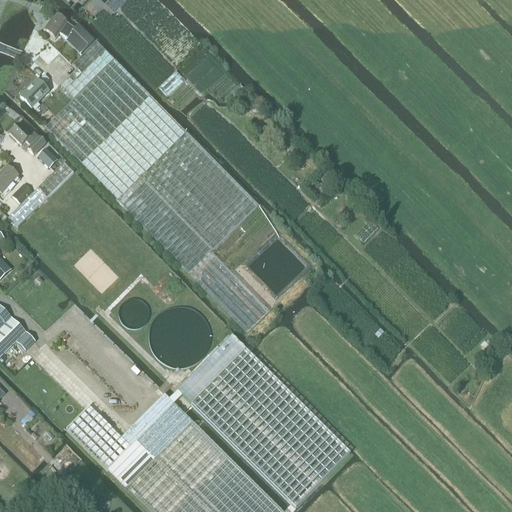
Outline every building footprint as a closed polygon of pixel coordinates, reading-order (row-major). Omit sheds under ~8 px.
[(105,0),(105,1),(114,10),(122,0),(105,0)] [(55,16),(44,32),(56,41),(60,35),(67,40),(66,41),(80,56),(90,46),(94,42),(78,25),(74,30),(67,25),(67,24),(55,16)] [(68,106),(45,128),(117,202),(143,229),(246,335),(269,312),(211,253),(260,207),(186,133),(186,134),(96,43),(91,47),(81,57),(72,66),(76,71),(61,86),(54,92),(68,106)] [(176,73),(159,89),(167,98),(185,82),(176,73)] [(40,106),(45,102),(42,100),(49,93),(36,80),(19,98),(31,111),(38,104),(40,106)] [(240,87),(232,93),(234,96),(242,90),(240,87)] [(239,120),(236,122),(239,126),(242,122),(243,123),(242,124),(253,134),(256,132),(260,135),(261,136),(266,131),(254,121),(258,117),(256,115),(259,112),(252,106),(250,109),(246,113),(245,112),(239,120)] [(22,148),(26,144),(30,148),(27,151),(33,157),(34,156),(45,146),(45,145),(41,140),(39,139),(38,140),(33,134),(30,138),(18,126),(9,136),(22,148)] [(45,148),(37,156),(49,168),(58,161),(45,148)] [(21,206),(8,219),(21,232),(77,178),(64,165),(33,195),(21,206)] [(10,192),(13,188),(11,186),(18,178),(7,167),(0,175),(0,193),(2,195),(8,189),(10,192)] [(23,185),(12,197),(21,206),(33,195),(23,185)] [(368,221),(354,236),(364,246),(378,231),(368,221)] [(0,282),(11,271),(0,259),(0,282)] [(8,280),(2,286),(6,289),(12,284),(8,280)] [(0,359),(26,333),(11,319),(0,307),(0,359)] [(189,310),(182,308),(173,309),(166,311),(159,316),(154,322),(150,329),(149,337),(149,345),(152,353),(156,360),(163,365),(170,368),(178,370),(186,369),(194,367),(200,362),(206,356),(209,349),(211,341),(210,333),(208,325),(203,318),(197,313),(189,310)] [(141,324),(140,321),(140,318),(139,316),(137,314),(134,313),(132,312),(129,311),(127,312),(124,313),(122,314),(120,316),(119,319),(118,321),(118,324),(119,327),(120,329),(122,331),(124,332),(127,333),(129,334),(132,333),(135,332),(137,331),(139,329),(140,326),(141,324)] [(25,353),(34,344),(35,343),(27,334),(16,344),(25,353)] [(295,510),(350,455),(232,338),(177,392),(182,398),(295,510)] [(280,511),(191,424),(191,423),(173,405),(164,396),(121,440),(89,407),(66,431),(107,471),(126,490),(125,490),(147,511),(280,511)]
